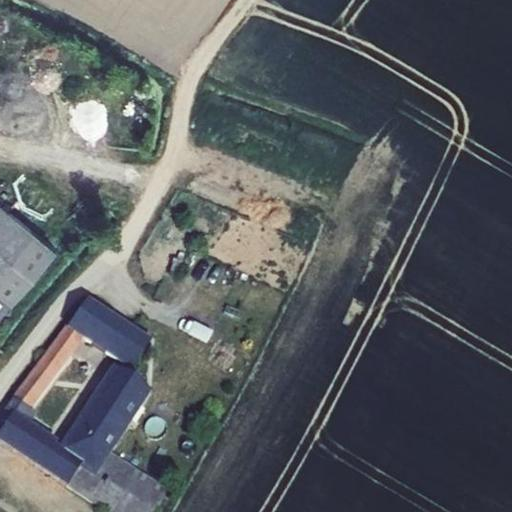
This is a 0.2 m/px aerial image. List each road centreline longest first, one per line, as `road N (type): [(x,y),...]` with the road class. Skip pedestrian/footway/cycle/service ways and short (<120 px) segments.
road 1 (track): [(100,264),(164,176),(192,73),(244,0)]
road 2 (residential): [(100,264),(0,385)]
